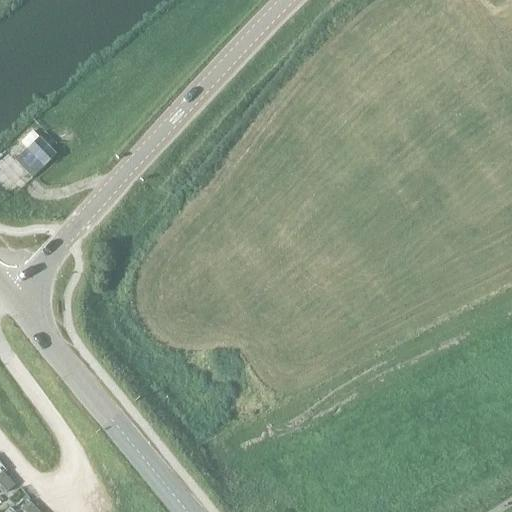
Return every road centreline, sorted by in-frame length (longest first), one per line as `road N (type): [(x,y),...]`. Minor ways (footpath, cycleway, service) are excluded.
road 1 (tertiary): [(10,300),(287,0)]
road 2 (primary): [(185,511),(10,300)]
